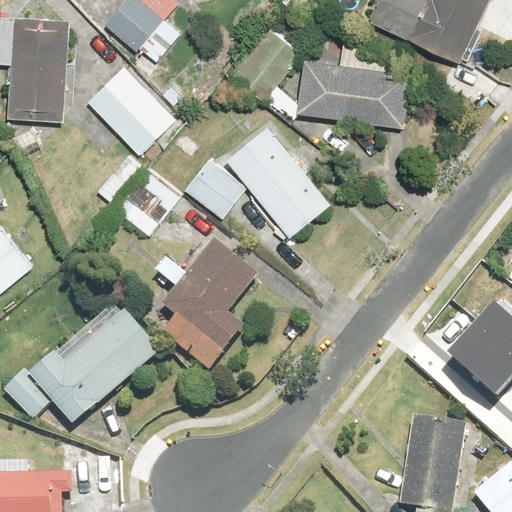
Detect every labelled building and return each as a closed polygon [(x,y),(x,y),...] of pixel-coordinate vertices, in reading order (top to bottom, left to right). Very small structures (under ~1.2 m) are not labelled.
[(162,17),(143,0),(126,0),(106,24),(134,49),(162,17)] [(385,0),(375,22),(462,64),(494,0),(385,0)] [(74,20),(18,16),(17,19),(0,18),(0,62),(14,63),(11,118),(67,121),(74,20)] [(306,54),(273,28),(233,79),(267,105),(306,54)] [(310,59),(302,111),(407,128),(416,75),(389,71),(391,58),(365,54),(368,31),(349,28),(343,64),(310,59)] [(178,120),(125,66),(89,101),(142,156),(178,120)] [(271,126),(231,158),(294,237),(334,205),(271,126)] [(250,187),(208,157),(182,193),(225,223),(250,187)] [(186,197),(150,169),(118,208),(155,237),(186,197)] [(0,224),(0,297),(36,266),(0,224)] [(262,276),(217,241),(165,306),(178,316),(161,337),(211,376),(250,326),(233,313),(262,276)] [(117,298),(31,375),(75,424),(162,347),(117,298)] [(511,303),(507,298),(456,349),(502,394),(511,384),(511,303)] [(455,511),(470,422),(417,414),(402,506),(419,509),(418,511),(455,511)] [(0,511),(67,511),(67,492),(77,492),(76,470),(31,471),(31,458),(0,459),(0,511)] [(511,511),(511,461),(472,493),(487,511),(511,511)]
